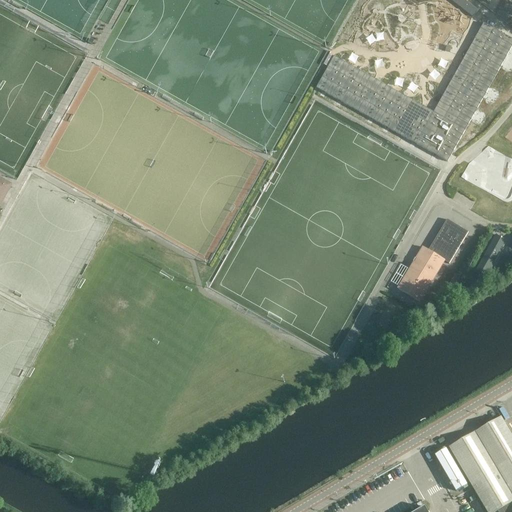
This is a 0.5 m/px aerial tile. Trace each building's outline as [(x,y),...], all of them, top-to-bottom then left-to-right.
[(432,114),(334,59),(317,90),(446,163),(511,47),(511,40),(484,24),(432,114)] [(411,269),(398,289),(419,302),(444,261),(449,265),(468,233),(447,220),(428,251),(423,248),(411,269)] [(496,236),(476,270),(487,276),(506,242),(496,236)] [(511,511),(511,436),(501,418),(449,448),(487,511),(498,511),(511,511)] [(437,453),(455,491),(467,486),(449,448),(437,453)]
